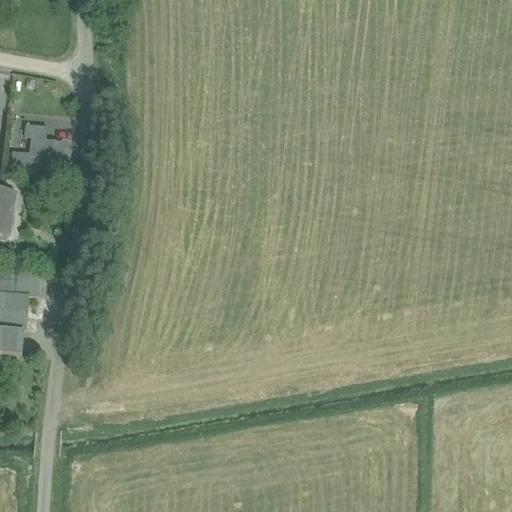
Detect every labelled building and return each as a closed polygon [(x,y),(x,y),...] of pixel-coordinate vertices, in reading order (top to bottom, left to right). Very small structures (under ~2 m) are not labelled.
[(25,141),(32,142),(33,141),(46,142),(47,130),(26,128),(25,141)] [(49,183),(59,184),(63,148),(46,146),(46,142),(33,141),(32,142),(31,157),(12,155),(10,175),(33,177),(33,180),(49,183)] [(0,240),(7,242),(13,195),(0,193),(0,240)] [(40,275),(0,270),(0,296),(27,299),(27,300),(37,302),(40,275)] [(0,332),(24,334),(27,300),(27,299),(0,296),(0,332)] [(24,334),(0,332),(0,356),(21,359),(24,334)]
